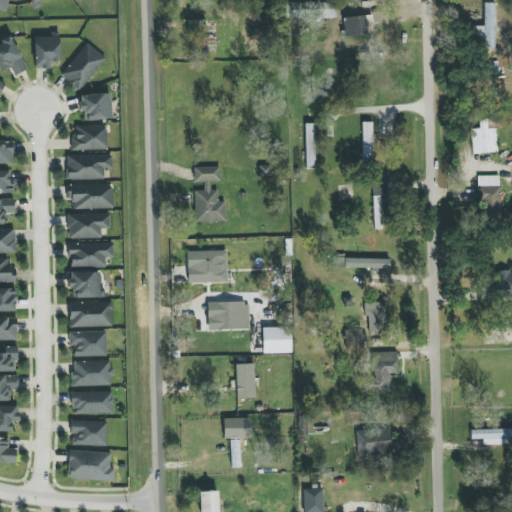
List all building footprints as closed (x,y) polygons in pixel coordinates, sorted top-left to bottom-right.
[(8,0),(0,0),(0,10),(6,12),(8,0)] [(42,0),(30,0),(34,9),(42,6),(40,1),(42,0)] [(475,26),(475,39),(483,39),(483,48),(494,48),(496,3),(484,3),(484,26),(475,26)] [(345,36),(373,35),(372,16),(344,17),(345,36)] [(34,37),(35,69),(49,68),(49,61),(60,61),(59,36),(34,37)] [(0,42),(0,71),(9,66),(14,76),(27,69),(10,37),(0,42)] [(105,57),(85,43),(61,77),(81,91),(105,57)] [(85,120),(111,120),(110,94),(79,95),(80,112),(84,112),(85,120)] [(472,154),(497,153),(495,129),(486,130),(486,119),(479,119),(479,129),(471,129),(472,154)] [(363,164),(373,164),(372,123),(362,123),(363,164)] [(315,169),(315,124),(305,124),(305,169),(315,169)] [(71,151),(107,150),(106,125),(75,126),(75,134),(70,135),(71,151)] [(13,142),(0,141),(0,164),(12,164),(13,142)] [(111,155),(66,156),(66,180),(103,179),(103,168),(111,168),(111,155)] [(195,222),(225,222),(225,201),(218,201),(217,190),(210,191),(210,182),(220,181),(219,167),(194,167),(194,182),(204,182),(204,191),(194,191),(195,222)] [(9,182),(10,172),(0,171),(0,193),(13,194),(13,182),(9,182)] [(386,175),(373,175),(372,195),(386,195),(386,175)] [(479,176),(480,216),(500,216),(500,176),(479,176)] [(112,184),(66,185),(66,199),(72,199),(73,209),(112,209),(112,184)] [(382,230),(381,196),(373,196),(374,230),(382,230)] [(14,199),(0,199),(0,224),(4,225),(4,213),(14,213),(14,199)] [(67,214),(67,239),(101,238),(101,229),(110,228),(109,213),(67,214)] [(0,253),(15,253),(14,229),(0,229),(0,253)] [(69,267),(105,267),(104,258),(113,257),(113,243),(69,244),(69,267)] [(227,282),(227,251),(187,252),(187,283),(227,282)] [(0,282),(16,282),(15,267),(8,267),(8,258),(0,258),(0,282)] [(335,268),(390,269),(390,259),(335,258),(335,268)] [(511,270),(498,271),(499,296),(511,295),(511,270)] [(73,298),(105,297),(104,283),(100,283),(99,271),(69,272),(69,288),(73,288),(73,298)] [(0,311),(16,311),(15,289),(0,289),(0,311)] [(111,302),(69,303),(70,327),(112,327),(111,302)] [(207,303),(208,330),(249,329),(248,302),(207,303)] [(385,303),(366,303),(367,335),(386,334),(385,303)] [(0,340),(17,340),(16,318),(0,318),(0,340)] [(291,353),(290,327),(262,328),(262,353),(291,353)] [(361,329),(344,330),(345,350),(362,350),(361,329)] [(106,331),(69,332),(69,345),(75,345),(75,357),(106,356),(106,331)] [(16,347),(0,346),(0,371),(16,371),(16,347)] [(397,352),(372,353),(373,391),(390,391),(390,375),(397,375),(397,352)] [(71,387),(111,386),(111,361),(74,362),(74,371),(70,371),(71,387)] [(254,364),(235,365),(236,399),(255,399),(254,364)] [(0,401),(10,401),(10,390),(18,390),(18,375),(0,375),(0,401)] [(70,393),(71,408),(75,408),(75,415),(112,414),(112,392),(70,393)] [(17,407),(0,406),(0,431),(11,431),(11,421),(17,421),(17,407)] [(107,422),(71,421),(70,445),(106,446),(107,422)] [(390,455),(389,429),(355,430),(356,456),(390,455)] [(511,429),(471,430),(471,440),(483,440),(483,445),(511,444),(511,429)] [(0,462),(16,463),(16,449),(9,449),(9,438),(0,437),(0,462)] [(110,452),(68,451),(68,479),(113,480),(114,469),(110,468),(110,452)] [(303,511),(322,511),(322,489),(303,490),(303,511)] [(217,511),(217,491),(200,492),(200,511),(217,511)]
